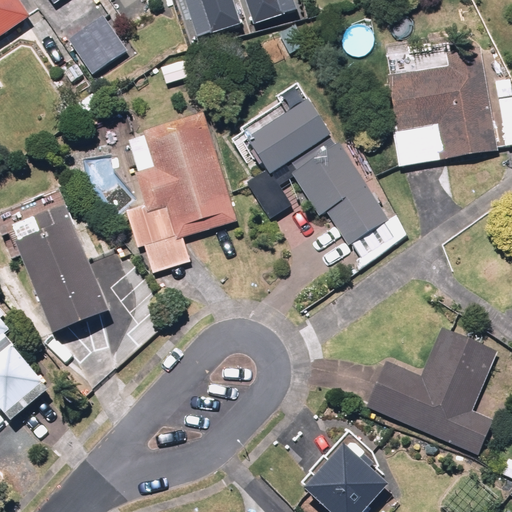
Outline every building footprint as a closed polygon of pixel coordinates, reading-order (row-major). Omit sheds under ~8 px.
[(0,0),(0,41),(38,13),(28,0),(0,0)] [(185,0),(197,37),(240,24),(232,0),(185,0)] [(246,0),(254,22),(297,9),(294,0),(246,0)] [(130,51),(109,17),(69,42),(89,76),(130,51)] [(311,43),(300,23),(279,35),(289,55),(311,43)] [(192,61),(164,69),(168,85),(197,76),(192,61)] [(486,62),(387,76),(401,168),(500,153),(486,62)] [(266,74),(249,84),(268,115),(246,129),(271,170),(248,184),(273,227),(299,211),(282,182),(301,170),(329,217),(333,215),(342,230),(336,234),(346,251),(393,222),(308,80),(280,97),(266,74)] [(511,82),(501,84),(510,146),(511,146),(511,82)] [(152,130),(154,136),(134,141),(143,173),(152,206),(129,212),(139,249),(149,246),(156,271),(194,261),(187,238),(240,223),(210,114),(152,130)] [(116,308),(72,204),(47,215),(54,232),(26,243),(63,331),(116,308)] [(0,405),(12,423),(58,389),(17,335),(21,332),(0,304),(0,405)] [(497,420),(477,411),(503,352),(448,328),(425,378),(389,362),(379,385),(369,408),(480,457),(497,420)] [(353,434),(308,483),(340,511),(372,511),(400,484),(353,434)]
